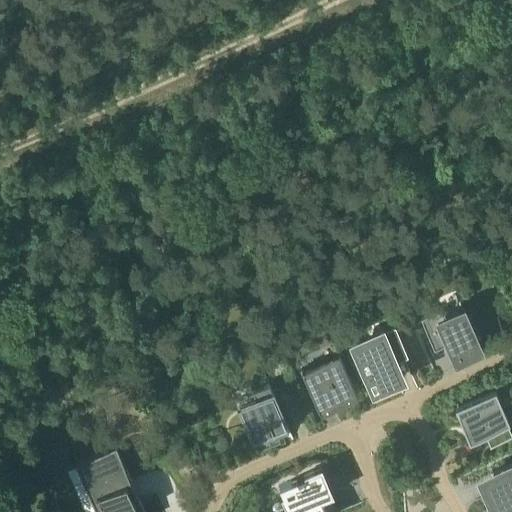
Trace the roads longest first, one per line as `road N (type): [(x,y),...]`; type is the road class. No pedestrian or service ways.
road 1 (track): [(0,124),(358,0)]
road 2 (residential): [(209,511),(219,486),(358,427)]
